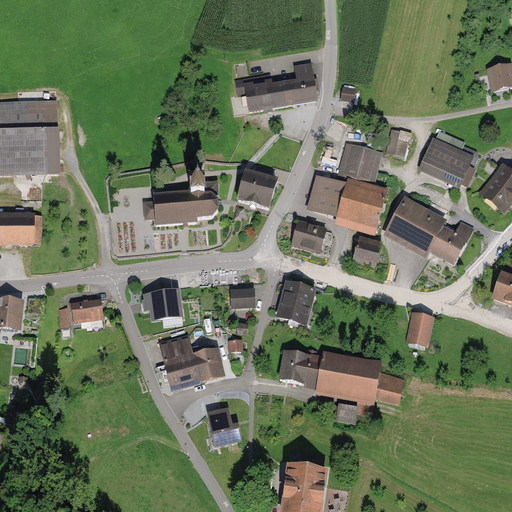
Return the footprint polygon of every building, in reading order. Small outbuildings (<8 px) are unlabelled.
[(511,65),(485,70),(490,95),(511,90),(511,65)] [(239,121),(320,107),(313,66),(294,69),(296,76),(279,79),(278,73),(232,81),(239,121)] [(360,92),(342,87),(337,103),(355,108),(360,92)] [(0,180),(60,179),(58,106),(0,107),(0,180)] [(414,137),(394,132),(389,152),(409,157),(414,137)] [(474,159),(433,141),(418,174),(459,192),(462,187),(471,191),(479,172),(470,168),(474,159)] [(385,156),(347,146),(340,175),(378,185),(385,156)] [(511,212),(511,174),(503,167),(480,197),(508,218),(511,212)] [(275,182),(241,174),(234,202),(268,210),(275,182)] [(390,191),(347,179),(344,188),(319,181),(310,211),(338,219),(335,228),(376,240),(390,191)] [(155,220),(156,227),(197,225),(197,220),(212,220),(219,213),(218,204),(213,200),(218,198),(217,185),(204,186),(204,183),(191,184),(191,195),(154,198),(154,205),(146,206),(147,221),(155,220)] [(443,223),(405,202),(384,238),(429,263),(432,257),(456,271),(479,231),(463,222),(454,237),(439,228),(443,223)] [(0,215),(0,246),(40,247),(41,216),(0,215)] [(333,230),(301,220),(292,248),(324,258),(333,230)] [(383,246),(358,239),(351,265),(375,272),(383,246)] [(511,278),(500,274),(490,301),(511,309),(511,278)] [(309,328),(318,293),(285,284),(275,319),(309,328)] [(234,312),(258,312),(257,289),(233,290),(234,312)] [(185,323),(181,293),(143,298),(145,315),(151,314),(153,327),(185,323)] [(0,333),(20,336),(23,305),(0,302),(0,333)] [(46,303),(30,302),(29,315),(44,317),(46,303)] [(75,328),(103,323),(100,303),(71,308),(75,328)] [(70,310),(60,312),(63,331),(72,330),(70,310)] [(435,322),(413,317),(406,345),(429,350),(435,322)] [(171,395),(228,381),(220,350),(194,357),(190,340),(160,348),(171,395)] [(229,344),(229,355),(243,354),(242,343),(229,344)] [(374,421),(384,365),(322,354),(321,364),(286,358),(281,385),(317,391),(316,399),(358,406),(356,418),(374,421)] [(388,376),(379,402),(401,410),(409,383),(388,376)] [(354,424),(356,410),(333,406),(331,420),(354,424)] [(208,416),(214,452),(243,448),(240,428),(229,430),(227,413),(208,416)] [(0,455),(3,457),(11,436),(0,432),(0,455)] [(323,511),(329,476),(288,469),(281,511),(323,511)]
